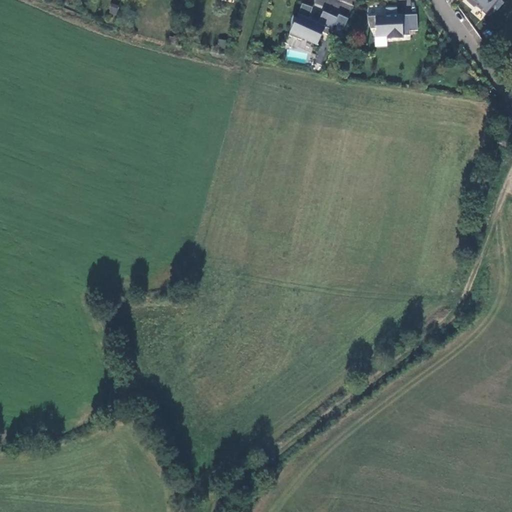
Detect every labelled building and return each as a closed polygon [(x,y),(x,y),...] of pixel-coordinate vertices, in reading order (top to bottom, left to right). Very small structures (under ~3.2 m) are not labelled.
[(504,1),(503,0),(468,0),(489,18),(504,1)] [(115,15),(118,6),(111,4),(108,12),(115,15)] [(301,6),(296,20),(292,19),(291,21),(290,26),(289,30),(290,33),(288,38),(301,42),(302,40),(316,47),(322,35),(329,38),(334,27),(337,20),(322,13),(318,22),(313,20),(311,23),(308,21),(312,9),(301,6)] [(396,8),(386,9),(386,16),(367,17),(367,18),(367,21),(367,22),(368,25),(368,26),(369,28),(370,29),(375,29),(376,37),(386,37),(386,40),(402,39),(402,36),(410,36),(410,31),(417,31),(417,15),(401,16),(401,15),(397,16),(396,8)] [(338,16),(337,20),(334,27),(336,28),(343,31),(348,21),(338,16)] [(340,37),(343,31),(336,28),(333,34),(340,37)]
